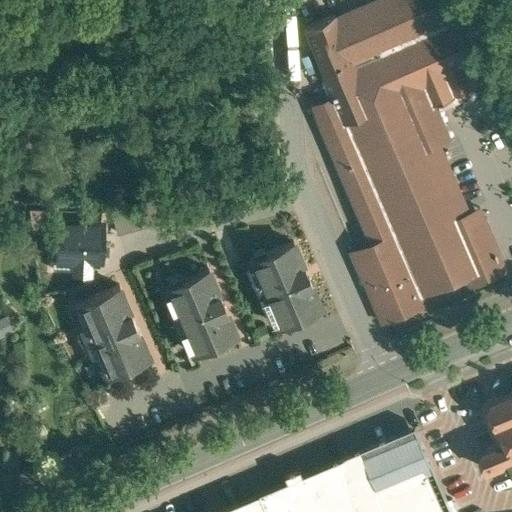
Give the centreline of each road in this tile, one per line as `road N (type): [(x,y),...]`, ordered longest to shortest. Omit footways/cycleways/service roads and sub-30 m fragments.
road 1 (residential): [(278,0),(293,149),(380,381)]
road 2 (tertiary): [(76,511),(380,381)]
road 3 (tertiary): [(380,381),(511,322)]
